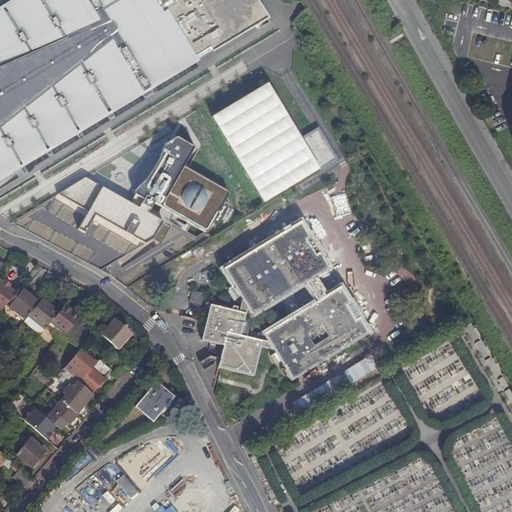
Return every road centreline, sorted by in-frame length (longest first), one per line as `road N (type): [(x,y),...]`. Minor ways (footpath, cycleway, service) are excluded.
road 1 (residential): [(25,511),(147,358),(158,333)]
road 2 (unclassified): [(261,511),(158,333)]
road 3 (unclassified): [(158,333),(91,280),(0,234)]
